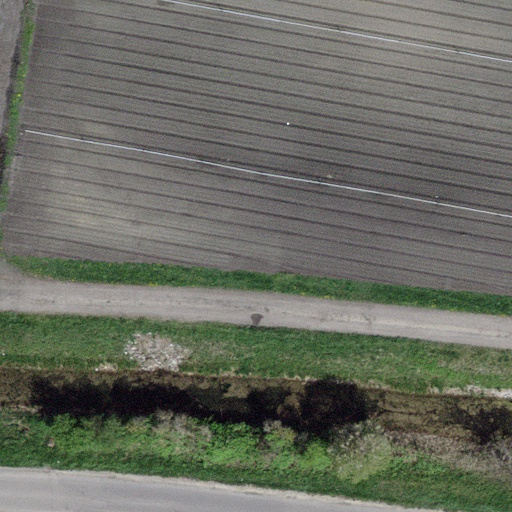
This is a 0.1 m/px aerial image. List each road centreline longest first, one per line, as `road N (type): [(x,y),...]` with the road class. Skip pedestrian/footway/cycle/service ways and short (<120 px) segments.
road 1 (track): [(0,293),(511,333)]
road 2 (unclassified): [(253,511),(0,493)]
